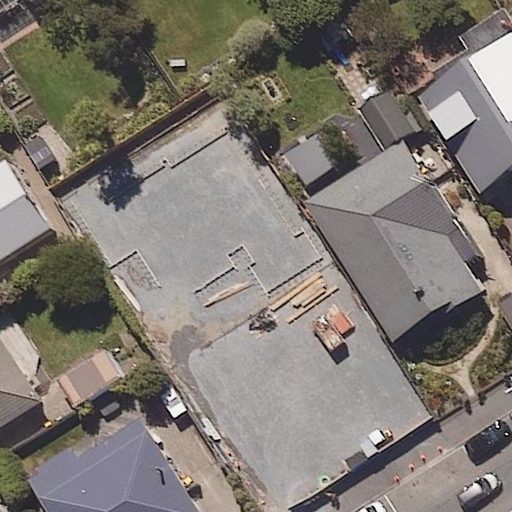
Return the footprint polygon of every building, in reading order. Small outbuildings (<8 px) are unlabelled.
[(0,0),(0,13),(20,0),(0,0)] [(511,171),(511,23),(504,11),(462,37),(475,57),(420,93),(483,191),(511,171)] [(422,130),(395,87),(361,108),(386,149),(306,199),(394,340),(491,280),(404,141),(422,130)] [(0,263),(53,230),(10,161),(0,167),(0,263)] [(252,314),(197,227),(123,274),(238,455),(328,397),(334,406),(380,376),(315,274),(252,314)] [(0,427),(43,400),(0,333),(0,427)] [(111,341),(45,378),(65,415),(131,378),(111,341)] [(200,511),(143,417),(98,444),(93,435),(25,476),(46,511),(200,511)] [(284,511),(296,505),(268,460),(242,475),(264,511),(284,511)]
